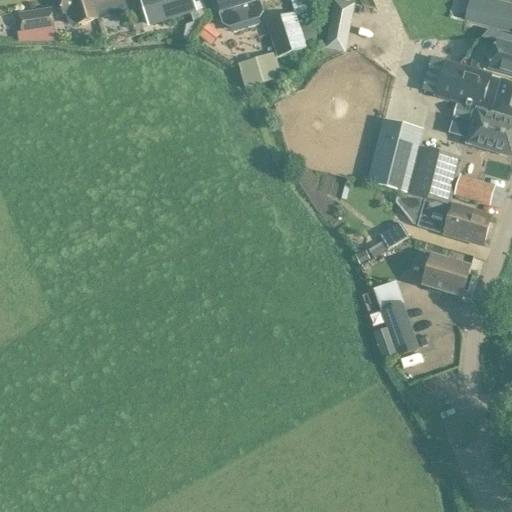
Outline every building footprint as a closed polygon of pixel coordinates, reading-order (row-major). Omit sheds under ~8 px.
[(93,0),(55,0),(57,7),(60,8),(62,7),(64,14),(77,10),(78,14),(78,13),(81,22),(98,17),(96,9),(93,0)] [(120,0),(93,0),(96,9),(121,2),(120,0)] [(196,9),(192,0),(141,0),(148,24),(196,9)] [(259,1),(258,2),(257,0),(217,0),(226,28),(264,16),(259,1)] [(295,13),(266,22),(278,57),(317,45),(311,15),(317,14),(313,0),(295,0),(291,1),(295,13)] [(353,3),(336,0),(334,0),(326,46),(345,49),(353,3)] [(511,5),(490,0),(471,0),(465,21),(511,32),(511,5)] [(51,7),(19,13),(19,16),(16,16),(18,31),(22,30),(23,34),(55,28),(51,7)] [(207,42),(208,41),(216,31),(206,23),(199,31),(197,34),(207,42)] [(490,69),(511,75),(511,46),(498,42),(490,69)] [(246,62),(253,87),(283,78),(276,54),(246,62)] [(447,63),(438,97),(479,108),(488,75),(447,63)] [(511,81),(502,78),(492,113),(511,118),(511,81)] [(455,117),(470,121),(474,110),(459,106),(455,117)] [(511,121),(475,112),(465,146),(511,159),(511,156),(511,121)] [(423,130),(384,120),(368,185),(407,194),(418,148),(423,130)] [(451,206),(462,159),(418,148),(407,194),(451,206)] [(495,186),(460,176),(455,195),(460,197),(459,200),(473,204),(473,201),(490,206),(495,186)] [(483,246),(492,218),(453,206),(444,235),(483,246)] [(388,250),(409,237),(400,223),(379,236),(388,250)] [(365,251),(357,254),(355,255),(358,263),(360,262),(368,258),(365,251)] [(462,298),(470,269),(432,257),(423,286),(462,298)] [(381,311),(398,356),(417,350),(400,304),(381,311)]
